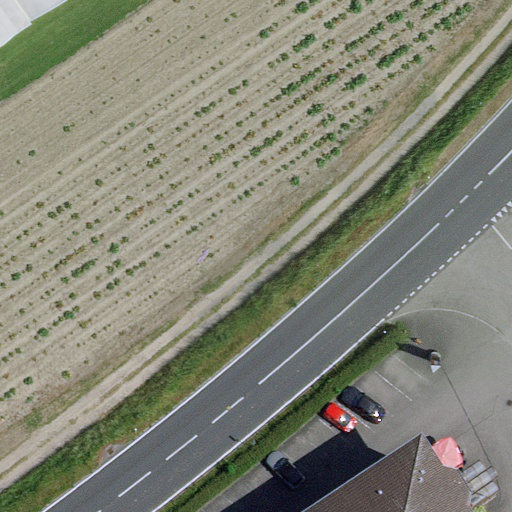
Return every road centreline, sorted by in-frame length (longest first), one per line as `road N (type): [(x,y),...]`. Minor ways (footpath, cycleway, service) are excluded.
road 1 (track): [(0,476),(274,258),(391,152),(511,24)]
road 2 (primary): [(97,511),(283,362),(465,199)]
